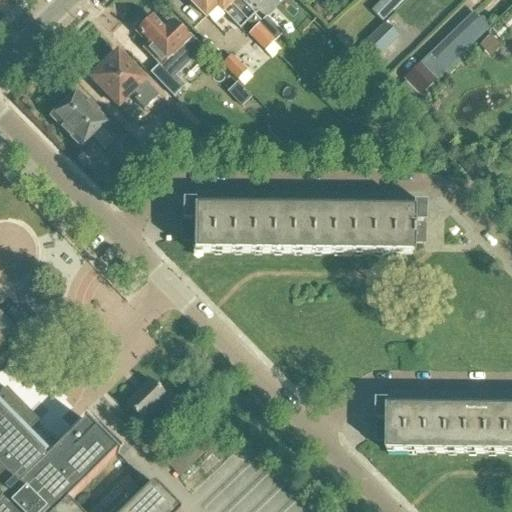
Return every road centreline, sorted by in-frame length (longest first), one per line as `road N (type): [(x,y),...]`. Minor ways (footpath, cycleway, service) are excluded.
road 1 (residential): [(511,256),(449,194),(420,185),(179,183),(120,236)]
road 2 (residential): [(315,437),(120,236)]
road 3 (residential): [(315,437),(369,387),(511,385)]
road 4 (residential): [(120,236),(0,114)]
